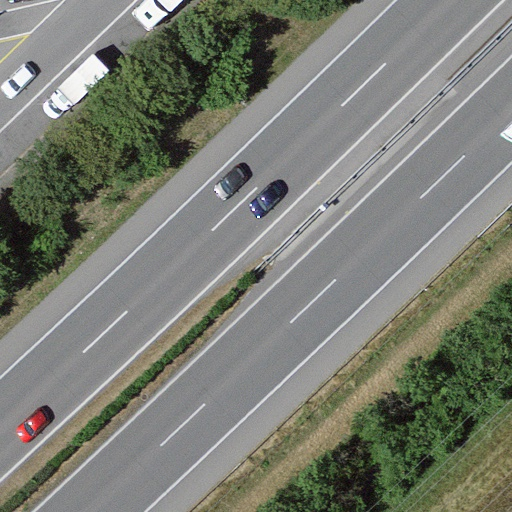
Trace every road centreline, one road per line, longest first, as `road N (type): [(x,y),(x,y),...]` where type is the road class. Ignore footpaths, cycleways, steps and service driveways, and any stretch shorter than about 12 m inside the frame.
road 1 (motorway): [(451,0),(0,430)]
road 2 (motorway): [(91,511),(511,110)]
